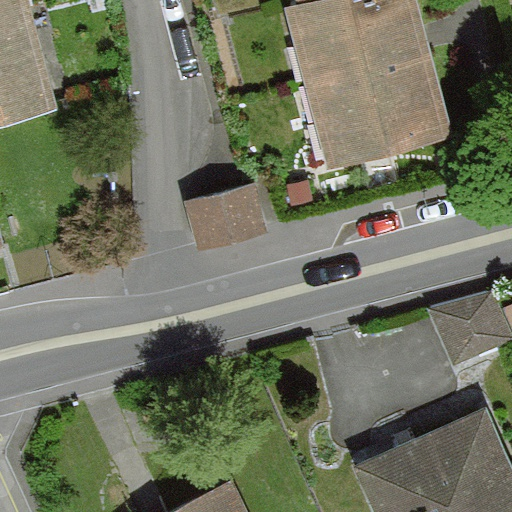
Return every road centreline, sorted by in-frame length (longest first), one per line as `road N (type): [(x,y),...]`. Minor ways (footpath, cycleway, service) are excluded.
road 1 (tertiary): [(511,227),(164,320)]
road 2 (residential): [(156,0),(169,47),(164,320)]
road 3 (tertiary): [(164,320),(0,366)]
